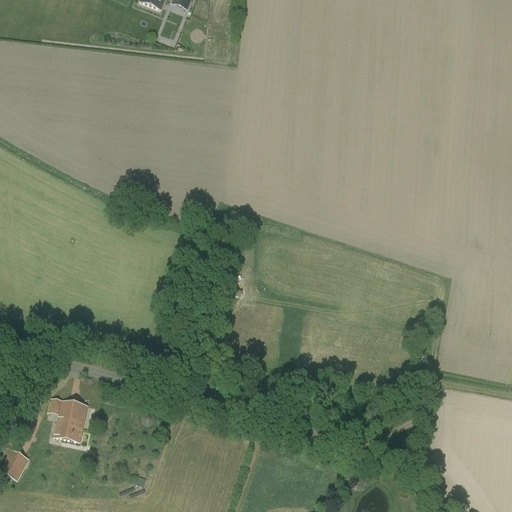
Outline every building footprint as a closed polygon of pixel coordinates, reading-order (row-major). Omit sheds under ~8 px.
[(141,0),(140,4),(160,12),(164,0),(172,0),(170,6),(187,13),(191,0),(141,0)] [(48,414),(58,417),(54,439),(79,445),(87,409),(50,401),(48,414)] [(15,436),(4,420),(0,422),(0,440),(3,444),(15,436)] [(29,461),(10,450),(0,468),(0,474),(17,484),(29,461)] [(136,478),(134,486),(143,489),(145,481),(136,478)]
